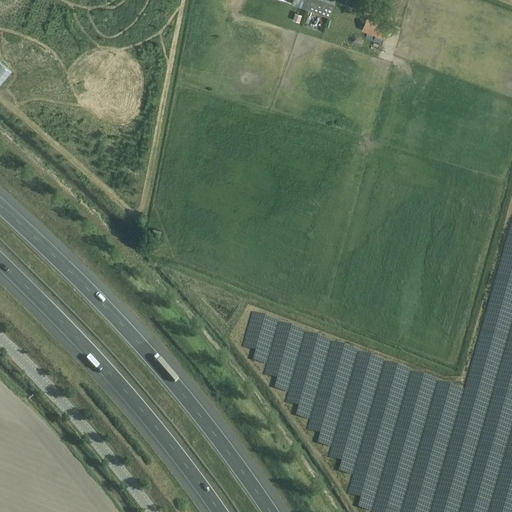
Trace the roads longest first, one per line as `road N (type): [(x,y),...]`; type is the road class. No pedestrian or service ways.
road 1 (motorway): [(268,511),(152,359),(0,208)]
road 2 (motorway): [(0,263),(128,395),(218,511)]
road 3 (unclassified): [(150,511),(0,339)]
